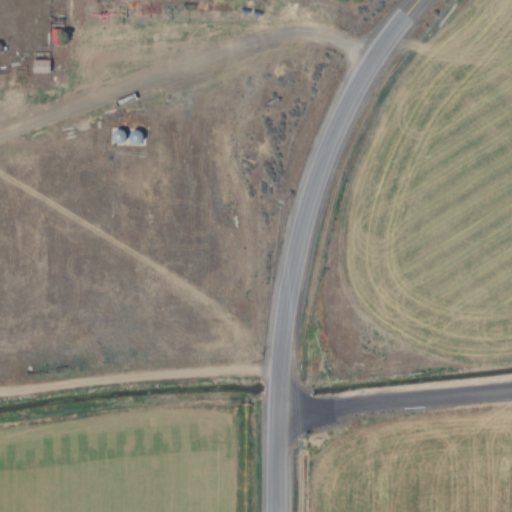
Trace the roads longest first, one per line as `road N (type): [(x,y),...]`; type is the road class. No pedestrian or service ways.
road 1 (tertiary): [(278,511),(284,327),(317,180),(344,111),(419,0)]
road 2 (residential): [(279,411),(511,389)]
